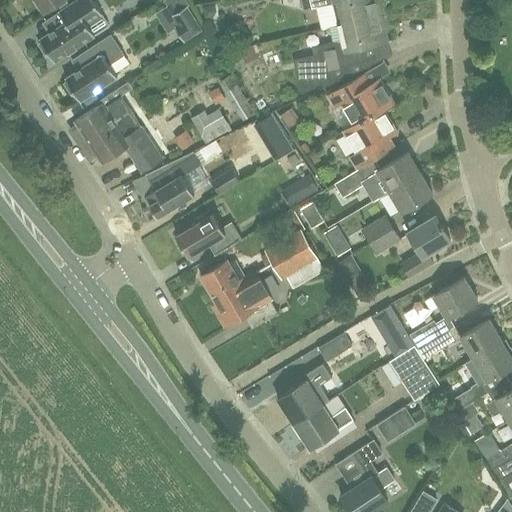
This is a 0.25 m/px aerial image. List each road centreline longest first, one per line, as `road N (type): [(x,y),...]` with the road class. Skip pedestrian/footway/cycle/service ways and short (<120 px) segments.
road 1 (residential): [(307,511),(186,360),(123,256)]
road 2 (primary): [(252,511),(75,289)]
road 3 (residential): [(123,256),(0,60)]
road 4 (residential): [(455,0),(460,109),(473,162)]
road 5 (primary): [(75,289),(0,195)]
